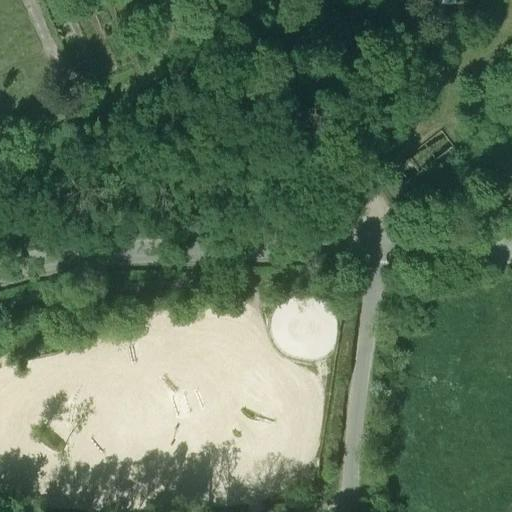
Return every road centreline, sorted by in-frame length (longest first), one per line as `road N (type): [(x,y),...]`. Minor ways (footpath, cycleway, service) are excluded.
road 1 (unclassified): [(0,274),(129,252),(374,248)]
road 2 (residential): [(353,511),(374,248)]
road 3 (track): [(374,248),(368,187),(416,100),(414,45),(401,0)]
road 4 (unclassified): [(374,248),(511,256)]
